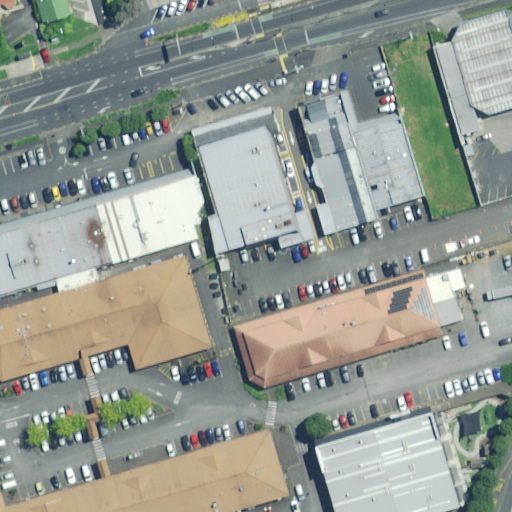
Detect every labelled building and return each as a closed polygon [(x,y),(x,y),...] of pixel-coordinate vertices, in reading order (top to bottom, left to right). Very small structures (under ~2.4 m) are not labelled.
[(13,0),(0,0),(0,26),(1,26),(0,24),(0,10),(15,6),(13,0)] [(68,0),(34,0),(44,34),(73,25),(66,1),(68,0)] [(468,37),(438,46),(463,135),(481,130),(475,110),(485,117),(511,108),(511,26),(508,11),(464,24),(468,37)] [(427,63),(390,75),(402,112),(439,101),(427,63)] [(334,96),(297,108),(314,162),(311,169),(316,186),(321,188),(326,204),(316,207),(326,235),(374,220),(334,96)] [(399,122),(348,138),(372,214),(423,198),(399,122)] [(261,126),(186,150),(221,263),(297,239),(261,126)] [(181,173),(0,230),(0,299),(201,237),(181,173)] [(185,252),(0,310),(0,380),(3,382),(125,344),(135,373),(216,347),(185,252)] [(424,271),(240,329),(259,390),(277,384),(442,332),(440,325),(460,319),(446,272),(427,278),(424,271)] [(435,404),(314,442),(335,511),(440,511),(463,506),(446,446),(484,435),(494,395),(438,410),(435,404)] [(2,511),(1,511),(229,511),(290,493),(269,427),(2,511)]
